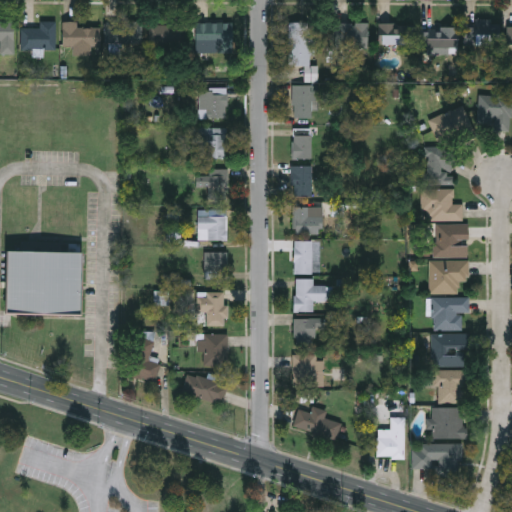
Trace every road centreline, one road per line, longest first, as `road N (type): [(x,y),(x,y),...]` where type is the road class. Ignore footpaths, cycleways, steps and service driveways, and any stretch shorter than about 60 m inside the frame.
road 1 (residential): [(262,0),(264,460)]
road 2 (secondary): [(429,511),(0,371)]
road 3 (residential): [(487,511),(505,432),(505,180)]
